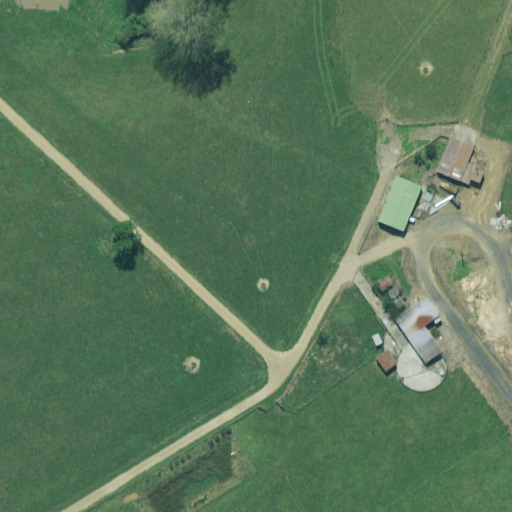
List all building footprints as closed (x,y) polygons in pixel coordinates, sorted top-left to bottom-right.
[(484,177),(474,173),(483,152),(450,139),(437,172),(469,185),(471,180),(481,184),(484,177)] [(424,188),(400,177),(379,221),(404,232),(424,188)] [(387,291),(396,285),(391,277),(378,285),(383,293),(387,291)] [(396,285),(387,291),(399,311),(408,305),(396,285)] [(441,320),(426,298),(396,319),(426,364),(443,353),(425,326),(433,320),(436,324),(441,320)] [(398,364),(388,350),(377,358),(386,372),(398,364)]
